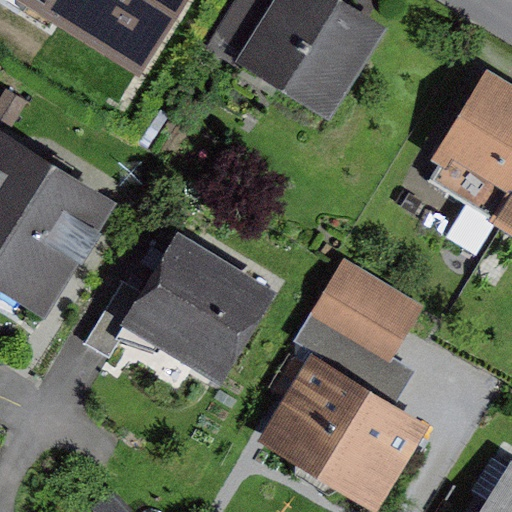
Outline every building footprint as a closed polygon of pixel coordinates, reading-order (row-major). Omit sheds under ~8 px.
[(11,0),(137,77),(185,0),(11,0)] [(322,118),(381,30),(335,0),(233,0),(206,41),(322,118)] [(511,236),(511,92),(491,79),(426,182),(511,236)] [(0,300),(34,324),(111,214),(0,137),(0,300)] [(219,389),(277,296),(176,234),(118,327),(219,389)] [(381,369),(419,302),(345,261),(307,328),(381,369)] [(353,511),(379,511),(426,436),(305,361),(251,449),(353,511)] [(511,511),(511,465),(509,464),(480,511),(511,511)]
